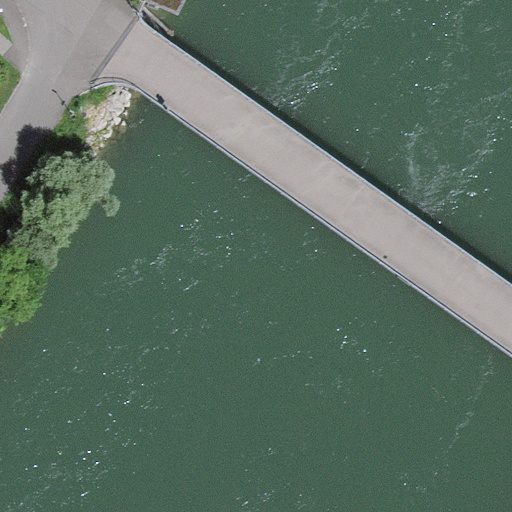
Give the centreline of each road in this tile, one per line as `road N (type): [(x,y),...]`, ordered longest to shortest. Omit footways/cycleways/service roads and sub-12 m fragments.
road 1 (residential): [(67,4),(511,320)]
road 2 (residential): [(0,179),(51,90),(67,4)]
